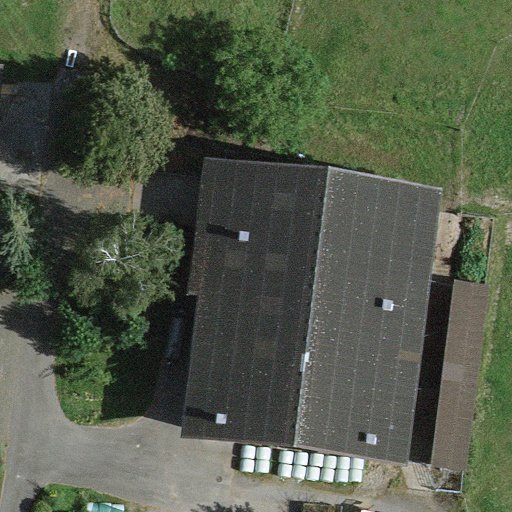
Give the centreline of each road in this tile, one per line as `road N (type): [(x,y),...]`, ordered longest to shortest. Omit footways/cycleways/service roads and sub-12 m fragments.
road 1 (track): [(32,447),(58,174),(83,52)]
road 2 (track): [(32,447),(302,511)]
